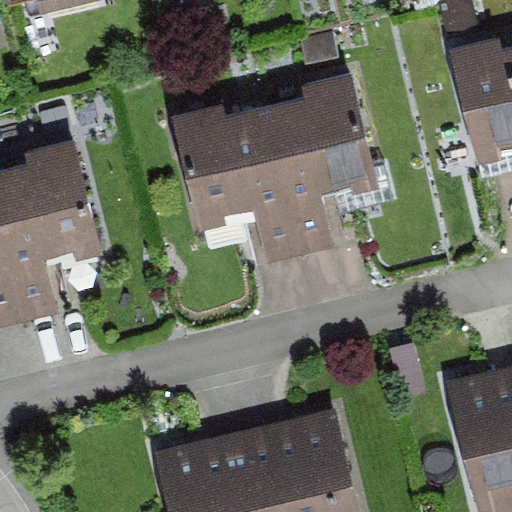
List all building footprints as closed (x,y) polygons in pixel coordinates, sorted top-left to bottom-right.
[(76,0),(40,0),(43,8),(76,0)] [(469,0),(457,0),(443,3),(448,28),(474,23),(469,0)] [(307,58),(336,51),(332,31),(302,38),(307,58)] [(511,45),(502,47),(499,36),(454,47),(481,165),(511,157),(511,45)] [(377,179),(352,74),(306,84),(308,95),(267,105),(289,200),(301,247),(333,239),(322,192),(377,179)] [(289,200),(267,105),(225,115),(222,104),(177,115),(202,220),(256,207),(267,255),(301,247),(289,200)] [(99,245),(75,140),(28,151),(31,161),(0,168),(0,215),(12,266),(23,313),(56,305),(45,258),(99,245)] [(12,266),(0,215),(0,318),(23,313),(12,266)] [(511,385),(504,387),(500,368),(452,380),(483,511),(485,511),(511,505),(511,385)] [(359,511),(335,408),(286,420),(291,439),(252,448),(267,511),(359,511)] [(267,511),(252,448),(212,457),(208,439),(160,450),(174,511),(267,511)]
